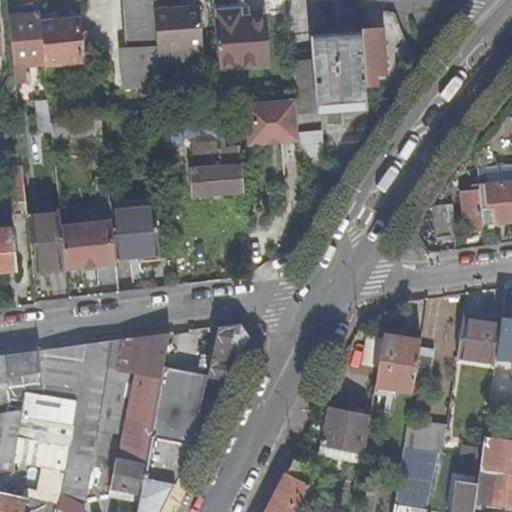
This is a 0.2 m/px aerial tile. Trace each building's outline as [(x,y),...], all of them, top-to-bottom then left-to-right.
[(20,0),(22,16),(9,18),(14,68),(45,65),(41,25),(38,0),(20,0)] [(154,10),(153,0),(123,0),(126,49),(121,49),(123,90),(159,88),(157,54),(154,10)] [(358,5),(333,0),(330,0),(333,31),(312,33),(312,38),(360,35),(360,32),(358,6),(358,5)] [(198,6),(154,10),(157,54),(201,52),(198,6)] [(240,9),(215,11),(219,68),(270,65),(267,16),(241,18),(240,9)] [(41,25),(45,65),(81,61),(77,21),(41,25)] [(360,32),(360,35),(363,78),(374,77),(384,76),(380,31),(360,32)] [(311,38),(312,58),(317,115),(366,111),(366,108),(363,78),(360,35),(312,38),(311,38)] [(312,58),(290,60),(293,90),(294,100),(295,116),(317,115),(312,58)] [(374,77),(363,78),(366,108),(376,107),(374,77)] [(295,116),(294,100),(244,105),(248,144),(297,139),(297,134),(295,116)] [(38,134),(50,133),(47,102),(35,103),(38,134)] [(161,110),(131,111),(132,128),(162,127),(161,121),(161,110)] [(161,121),(162,127),(163,149),(183,148),(182,136),(198,134),(197,119),(161,121)] [(297,139),(299,159),(322,157),(320,131),(297,134),(297,139)] [(193,195),(241,192),(236,146),(224,147),(223,140),(189,142),(193,195)] [(10,208),(26,207),(22,166),(6,168),(10,208)] [(482,225),(511,221),(511,181),(482,184),(484,207),(481,207),(482,225)] [(460,232),(483,229),(482,225),(481,207),(479,184),(464,185),(464,189),(457,190),(460,232)] [(437,237),(456,235),(453,205),(434,207),(437,237)] [(153,208),(108,214),(109,224),(112,259),(127,257),(128,260),(138,259),(137,256),(158,254),(153,208)] [(27,218),(32,273),(58,271),(64,270),(61,230),(59,214),(27,218)] [(61,230),(64,270),(113,264),(112,259),(109,224),(61,230)] [(0,272),(16,271),(11,228),(0,229),(0,272)] [(511,305),(503,304),(500,326),(497,350),(511,352),(511,305)] [(456,358),(495,363),(497,350),(500,326),(462,320),(456,358)] [(205,385),(224,389),(250,336),(240,323),(217,326),(205,385)] [(66,471),(58,507),(57,511),(84,511),(109,359),(117,370),(135,375),(120,456),(116,456),(110,489),(140,494),(150,439),(169,332),(85,343),(66,471)] [(419,342),(382,336),(374,388),(397,393),(410,395),(419,342)] [(0,493),(0,511),(57,511),(58,507),(66,471),(85,343),(0,355),(0,449),(1,441),(8,401),(25,393),(22,413),(14,412),(10,437),(18,438),(14,462),(44,467),(38,493),(25,490),(23,499),(0,493)] [(511,368),(495,366),(492,381),(511,383),(511,368)] [(511,383),(492,381),(490,399),(511,402),(511,383)] [(397,393),(374,388),(372,395),(396,399),(397,393)] [(8,401),(1,441),(9,442),(10,437),(14,412),(22,413),(25,393),(8,401)] [(511,402),(490,399),(488,414),(511,417),(511,402)] [(369,417),(326,409),(320,444),(363,452),(369,417)] [(446,424),(406,420),(402,447),(437,452),(442,453),(446,424)] [(18,438),(10,437),(9,442),(5,469),(4,470),(12,471),(14,462),(18,438)] [(161,511),(193,448),(150,439),(140,494),(137,511),(161,511)] [(511,442),(484,439),(481,458),(478,483),(474,509),(480,510),(480,503),(511,506),(511,442)] [(1,441),(0,449),(0,467),(5,469),(9,442),(1,441)] [(363,452),(320,444),(318,455),(361,463),(363,452)] [(424,508),(431,483),(437,452),(402,447),(396,480),(392,511),(425,511),(427,508),(424,508)] [(295,511),(304,495),(310,496),(314,471),(293,461),(267,511),(295,511)] [(450,511),(473,511),(473,510),(474,509),(478,483),(456,480),(450,511)]
